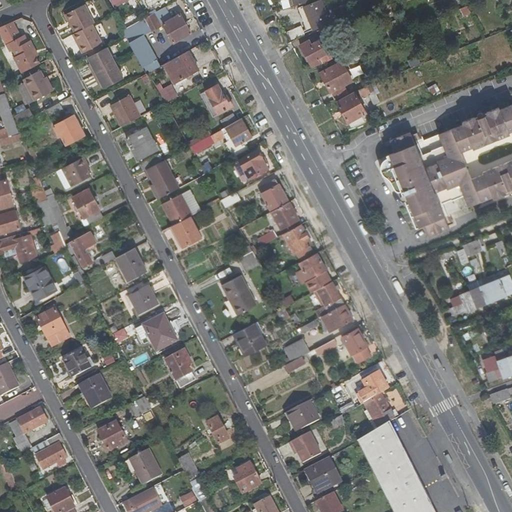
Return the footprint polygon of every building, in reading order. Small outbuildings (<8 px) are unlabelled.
[(165,7),(168,5),(164,0),(147,0),(154,12),(165,7)] [(321,0),(320,0),(303,8),(313,30),(331,22),(321,0)] [(511,0),(481,0),(496,34),(511,27),(511,0)] [(72,34),(82,53),(86,51),(97,44),(101,42),(91,24),(93,23),(82,4),(63,15),(74,33),(72,34)] [(464,16),(472,13),(469,6),(461,9),(464,16)] [(190,33),(180,14),(171,18),(165,7),(154,12),(130,26),(132,29),(146,21),(152,32),(161,27),(160,25),(162,24),(173,43),(190,33)] [(390,39),(404,33),(398,20),(385,27),(390,39)] [(21,73),(37,65),(31,52),(33,51),(28,42),(26,43),(22,36),(21,37),(13,22),(3,26),(0,27),(0,31),(10,51),(13,50),(16,56),(14,57),(21,73)] [(136,36),(132,29),(130,26),(125,29),(131,38),(136,36)] [(292,33),(295,40),(306,36),(305,33),(303,34),(301,29),(292,33)] [(159,66),(143,35),(129,43),(145,74),(159,66)] [(307,61),(308,60),(312,67),(321,62),(318,58),(325,54),(318,41),(311,45),(309,41),(300,46),(304,53),(303,53),(307,61)] [(86,51),(90,57),(101,50),(97,44),(86,51)] [(122,78),(106,48),(101,50),(90,57),(86,58),(91,67),(89,68),(97,82),(99,81),(103,89),(122,78)] [(187,50),(162,64),(167,73),(174,69),(179,79),(181,83),(193,77),(191,73),(197,70),(187,50)] [(365,56),(362,51),(353,55),(355,60),(365,56)] [(332,93),(335,99),(348,94),(344,86),(352,82),(341,61),(320,73),(331,93),(332,93)] [(179,79),(174,69),(167,73),(173,83),(179,79)] [(24,82),(17,86),(27,104),(51,92),(40,71),(23,79),(24,82)] [(167,102),(178,97),(172,84),(161,90),(167,102)] [(434,100),(442,97),(436,84),(428,88),(434,100)] [(219,92),(215,86),(204,92),(217,115),(231,107),(227,99),(225,100),(220,91),(219,92)] [(5,93),(0,94),(0,112),(6,128),(0,130),(0,138),(9,135),(9,134),(18,131),(9,108),(11,107),(5,93)] [(354,93),(336,103),(351,130),(365,122),(361,116),(366,114),(354,93)] [(131,94),(110,106),(121,126),(142,115),(131,94)] [(48,118),(62,111),(59,103),(44,111),(48,118)] [(396,151),(388,155),(389,157),(403,191),(418,228),(426,224),(431,237),(451,228),(441,203),(453,198),(454,200),(466,195),(471,206),(494,196),(496,200),(508,194),(507,191),(511,189),(511,103),(501,108),(500,106),(487,112),(487,113),(477,118),(476,116),(463,121),(464,123),(440,133),(445,145),(434,150),(434,152),(423,157),(412,131),(391,140),(396,151)] [(18,124),(33,116),(29,109),(14,116),(18,124)] [(222,129),(234,122),(231,115),(219,121),(222,129)] [(77,127),(71,116),(55,124),(56,126),(53,128),(58,137),(61,136),(65,145),(83,136),(79,126),(77,127)] [(222,129),(209,136),(213,142),(224,136),(223,134),(227,132),(234,146),(230,149),(234,157),(246,150),(243,142),(250,137),(241,119),(234,122),(222,129)] [(146,128),(126,138),(137,160),(158,150),(146,128)] [(23,139),(21,132),(9,135),(0,138),(0,144),(0,145),(23,139)] [(197,151),(213,142),(209,136),(193,144),(197,151)] [(37,159),(33,147),(27,148),(32,161),(37,159)] [(249,180),(267,170),(257,150),(238,160),(249,180)] [(159,155),(141,165),(144,170),(146,170),(162,161),(159,155)] [(85,166),(87,165),(83,156),(61,168),(70,186),(90,176),(86,168),(85,166)] [(400,191),(401,191),(403,191),(389,157),(386,159),(385,159),(383,162),(382,164),(382,167),(382,169),(383,172),(384,175),(386,177),(387,178),(390,179),(393,180),(394,180),(395,181),(396,183),(397,184),(397,186),(398,188),(400,190),(400,191)] [(162,161),(146,170),(153,184),(161,198),(180,188),(164,160),(162,161)] [(243,183),(249,180),(238,160),(233,163),(243,183)] [(0,208),(13,205),(6,180),(3,181),(0,173),(0,172),(0,208)] [(271,211),(288,202),(275,179),(258,188),(271,211)] [(158,200),(161,198),(153,184),(150,185),(158,200)] [(87,225),(102,217),(87,189),(73,197),(87,225)] [(225,208),(238,201),(235,193),(219,201),(225,208)] [(41,212),(46,226),(57,222),(51,208),(48,201),(35,205),(37,213),(41,212)] [(289,230),(300,224),(288,202),(271,211),(281,229),(287,226),(289,230)] [(69,235),(57,205),(51,208),(57,222),(61,234),(63,238),(69,235)] [(15,211),(0,215),(0,229),(1,234),(20,228),(15,211)] [(182,247),(200,237),(189,217),(171,226),(182,247)] [(300,262),(315,253),(300,224),(289,230),(280,235),(280,237),(282,236),(292,253),(294,251),(300,262)] [(265,243),(277,237),(274,230),(262,237),(265,243)] [(90,233),(67,245),(72,255),(76,253),(84,268),(92,264),(84,249),(95,244),(90,233)] [(55,244),(51,246),(56,253),(66,247),(63,238),(61,234),(52,237),(55,244)] [(23,237),(14,240),(13,236),(0,240),(0,253),(4,253),(4,251),(16,247),(21,263),(30,260),(29,254),(36,252),(31,237),(24,239),(23,237)] [(502,255),(509,253),(505,240),(498,243),(502,255)] [(464,246),(465,249),(469,259),(477,256),(474,249),(472,243),(464,246)] [(114,258),(126,281),(145,271),(133,248),(114,258)] [(470,262),(469,259),(465,249),(458,253),(464,265),(470,262)] [(260,265),(254,254),(252,250),(236,259),(244,273),(260,265)] [(111,251),(94,260),(97,267),(114,258),(111,251)] [(300,262),(298,263),(313,291),(316,289),(329,282),(324,271),(325,271),(316,253),(315,253),(300,262)] [(80,276),(83,274),(74,256),(71,257),(77,269),(80,276)] [(58,260),(60,270),(67,269),(65,259),(58,260)] [(25,276),(37,299),(55,290),(43,267),(25,276)] [(75,274),(73,275),(78,284),(83,282),(80,276),(77,269),(73,271),(75,274)] [(511,276),(511,274),(490,282),(497,299),(506,295),(511,292),(511,276)] [(255,305),(239,275),(219,286),(227,300),(229,299),(237,315),(255,305)] [(480,286),(490,282),(488,276),(478,280),(480,286)] [(471,290),(480,286),(478,280),(469,285),(471,290)] [(326,314),(344,304),(331,281),(329,282),(316,289),(326,306),(322,308),(326,314)] [(491,301),(497,299),(490,282),(480,286),(487,303),(491,301)] [(128,296),(138,314),(157,304),(147,286),(137,291),(128,296)] [(483,305),(487,303),(480,286),(471,290),(478,307),(483,305)] [(467,311),(478,307),(471,290),(451,298),(454,306),(450,308),(453,315),(455,314),(466,310),(467,311)] [(293,302),(290,295),(280,300),(283,307),(293,302)] [(326,314),(321,316),(329,332),(352,320),(344,304),(326,314)] [(37,318),(51,347),(69,337),(55,309),(37,318)] [(143,325),(156,350),(176,340),(163,315),(143,325)] [(302,333),(316,326),(313,320),(296,329),(298,332),(301,331),(302,333)] [(242,358),(264,346),(251,324),(232,334),(237,344),(235,345),(242,358)] [(367,346),(357,329),(341,338),(350,355),(352,354),(357,363),(370,356),(365,347),(367,346)] [(304,339),(284,347),(290,361),(310,352),(304,339)] [(314,349),(317,355),(336,344),(333,339),(314,349)] [(498,361),(508,357),(506,351),(503,348),(495,351),(498,361)] [(163,359),(179,387),(194,379),(186,364),(190,362),(183,349),(163,359)] [(62,359),(72,377),(90,368),(81,350),(62,359)] [(113,354),(103,358),(107,366),(117,362),(113,354)] [(304,356),(284,365),(288,373),(307,364),(304,356)] [(484,361),(488,373),(500,369),(497,361),(496,357),(484,361)] [(503,377),(503,378),(511,374),(511,366),(508,357),(498,361),(497,361),(500,369),(488,373),(485,374),(488,382),(498,378),(503,377)] [(0,395),(19,386),(8,363),(0,367),(0,395)] [(367,392),(360,396),(363,402),(380,393),(387,389),(374,365),(357,374),(367,392)] [(91,408),(113,397),(100,373),(79,384),(91,408)] [(328,390),(330,394),(354,382),(352,377),(334,386),(328,390)] [(511,397),(509,389),(490,395),(495,403),(511,397)] [(380,393),(363,402),(377,429),(387,422),(394,418),(393,416),(396,415),(394,409),(389,411),(380,393)] [(151,408),(144,396),(130,403),(136,416),(151,408)] [(296,431),(319,419),(308,400),(287,412),(296,431)] [(24,433),(25,434),(47,421),(41,409),(18,422),(24,433)] [(333,427),(345,421),(341,414),(330,420),(333,427)] [(218,444),(229,438),(217,417),(206,423),(215,439),(218,444)] [(12,428),(16,437),(24,433),(18,422),(14,424),(15,426),(12,428)] [(99,431),(109,451),(126,441),(116,422),(99,431)] [(434,511),(387,422),(377,429),(355,442),(370,473),(391,511),(434,511)] [(319,453),(308,432),(287,443),(292,451),(294,450),(301,463),(319,453)] [(27,439),(25,434),(24,433),(16,437),(14,439),(17,445),(27,439)] [(47,442),(51,450),(37,458),(44,471),(66,459),(59,446),(64,443),(60,435),(47,442)] [(128,459),(141,485),(161,475),(148,449),(128,459)] [(198,474),(188,454),(178,460),(184,471),(188,479),(198,474)] [(313,479),(320,492),(340,481),(328,459),(305,471),(310,481),(313,479)] [(239,475),(234,478),(242,493),(261,483),(250,463),(237,470),(239,475)] [(8,467),(3,469),(9,486),(13,484),(13,483),(14,483),(10,471),(9,471),(8,467)] [(124,503),(128,511),(147,511),(161,505),(153,489),(124,503)] [(65,490),(48,499),(54,511),(75,511),(74,509),(75,508),(65,490)] [(193,491),(181,497),(185,507),(198,502),(193,491)] [(224,491),(219,494),(225,505),(230,502),(224,491)] [(332,493),(316,501),(321,511),(338,511),(342,510),(332,493)] [(254,505),(257,511),(277,511),(270,497),(254,505)] [(205,510),(210,508),(206,500),(201,503),(205,510)] [(163,511),(176,511),(182,509),(178,501),(168,506),(170,509),(163,511)]
